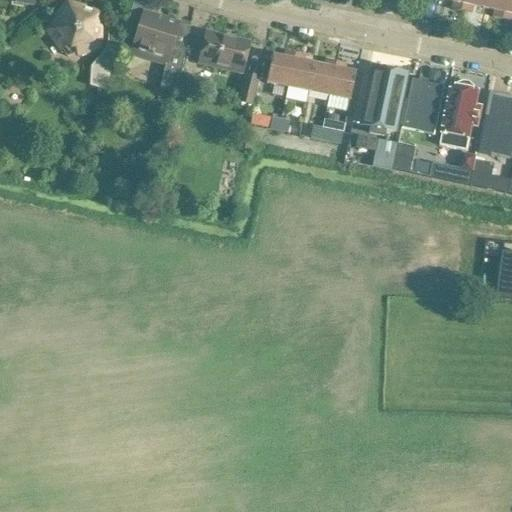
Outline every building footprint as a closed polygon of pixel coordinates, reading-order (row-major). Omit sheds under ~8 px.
[(462,12),(464,0),(443,0),(443,1),(454,3),(453,10),(462,12)] [(484,9),(486,0),(464,0),(462,12),(473,14),(474,7),(484,9)] [(504,21),(507,0),(486,0),(484,9),(495,12),(494,18),(504,21)] [(67,59),(99,48),(99,14),(74,6),(71,13),(68,14),(62,10),(47,31),(67,59)] [(189,29),(143,15),(133,50),(166,60),(159,90),(176,93),(189,29)] [(118,50),(126,26),(107,26),(107,46),(90,68),(89,86),(105,91),(118,50)] [(249,44),(206,33),(198,65),(241,75),(249,44)] [(287,89),(294,54),(284,52),(283,59),(272,57),(266,84),(287,89)] [(308,93),(313,66),(303,63),(304,56),(294,54),(287,89),(308,93)] [(328,97),(335,63),(325,61),(324,68),(313,66),(308,93),(328,97)] [(345,65),(335,63),(328,97),(326,109),(346,113),(349,101),(349,102),(355,74),(344,72),(345,65)] [(394,132),(406,75),(372,68),(360,125),(370,127),(369,134),(384,138),(385,131),(394,132)] [(251,106),(258,79),(245,76),(239,103),(251,106)] [(435,136),(445,88),(428,85),(426,83),(419,82),(417,82),(411,81),(401,129),(435,136)] [(443,134),(440,147),(468,152),(470,140),(472,130),(478,131),(482,112),(476,111),(480,93),(474,91),(474,89),(470,85),(465,84),(460,86),(459,88),(453,87),(443,134)] [(511,161),(511,160),(511,99),(492,95),(480,154),(511,161)] [(278,132),(280,121),(271,119),(269,131),(278,132)] [(287,134),(289,123),(280,121),(278,132),(287,134)] [(323,122),(322,129),(320,141),(340,145),(344,126),(323,122)] [(320,141),(322,129),(312,127),(310,139),(320,141)] [(358,137),(355,148),(375,153),(372,166),(372,168),(391,172),(391,170),(394,157),(397,145),(377,141),(358,137)] [(397,145),(394,157),(414,161),(416,149),(397,145)] [(464,155),(461,170),(473,173),(475,161),(476,158),(464,155)] [(471,181),(470,186),(480,188),(482,175),(492,177),(495,165),(475,161),(473,173),(471,181)] [(511,252),(503,252),(497,298),(511,299),(511,252)]
